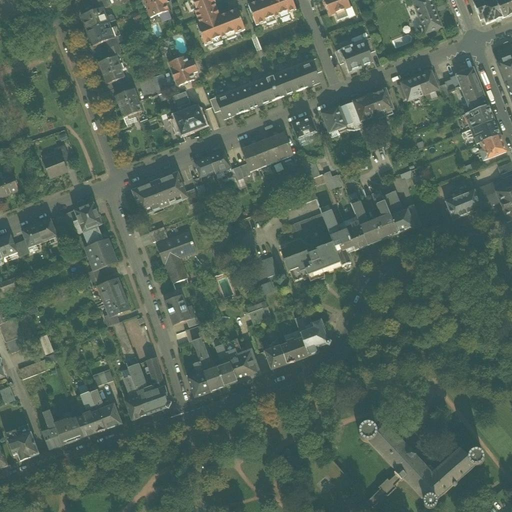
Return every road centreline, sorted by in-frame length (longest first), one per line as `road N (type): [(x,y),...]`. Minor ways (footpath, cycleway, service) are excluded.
road 1 (secondary): [(511,245),(463,234),(415,248),(389,268),(324,366),(274,392),(186,419)]
road 2 (residential): [(112,184),(186,419)]
road 3 (residential): [(339,96),(112,184)]
road 4 (secondary): [(186,419),(0,486)]
road 5 (residential): [(51,0),(112,184)]
road 6 (residential): [(474,43),(339,96)]
road 7 (residential): [(112,184),(0,228)]
